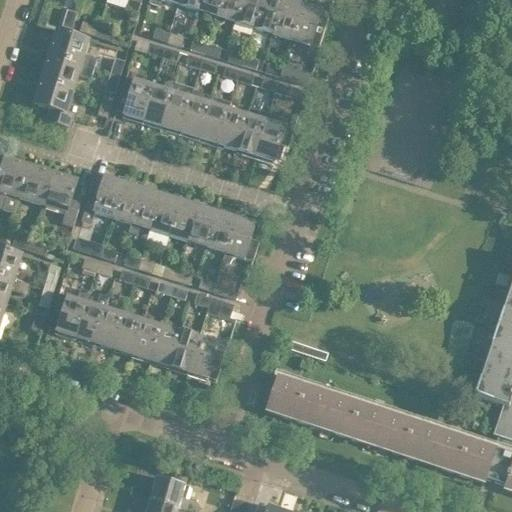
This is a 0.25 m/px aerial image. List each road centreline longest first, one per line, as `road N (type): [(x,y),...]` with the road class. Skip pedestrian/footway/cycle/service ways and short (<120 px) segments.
road 1 (residential): [(221,444),(340,43),(362,11)]
road 2 (residential): [(422,511),(221,444)]
